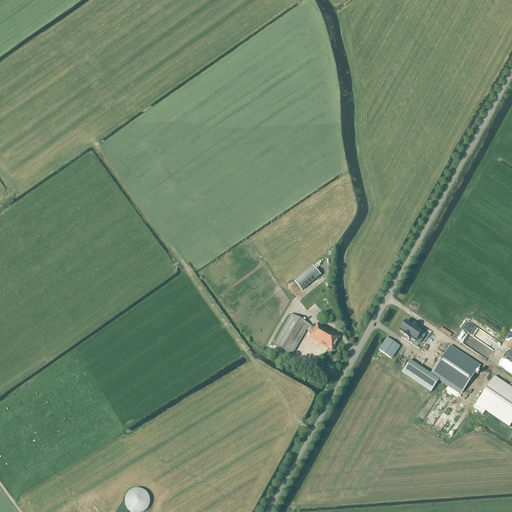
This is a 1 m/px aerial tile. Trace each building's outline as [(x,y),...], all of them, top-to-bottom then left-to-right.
[(294,281),(302,291),(321,276),(313,266),(294,281)] [(291,315),(273,345),(292,356),(306,330),(311,333),(308,338),(327,349),(328,349),(332,351),(340,337),(336,335),(337,334),(318,323),(315,327),(314,328),(291,315)] [(413,324),(407,320),(402,328),(407,331),(407,332),(412,335),(412,334),(418,338),(423,331),(418,328),(419,327),(414,323),(413,324)] [(400,347),(388,339),(379,351),(392,359),(400,347)] [(479,368),(437,340),(419,367),(439,380),(431,393),(453,407),(479,368)] [(420,350),(425,353),(429,346),(424,343),(420,350)] [(419,367),(410,361),(402,373),(431,393),(439,380),(419,367)] [(511,423),(511,389),(494,377),(473,408),(483,415),(486,411),(510,427),(511,423)] [(456,403),(442,431),(453,437),(458,428),(454,426),(464,407),(456,403)] [(126,495),(125,497),(124,500),(124,503),(125,506),(126,509),(128,511),(129,511),(143,511),(145,511),(147,509),(148,506),(149,503),(149,500),(148,497),(147,495),(145,493),(143,491),(140,490),(137,489),(134,490),(131,491),(128,493),(126,495)]
